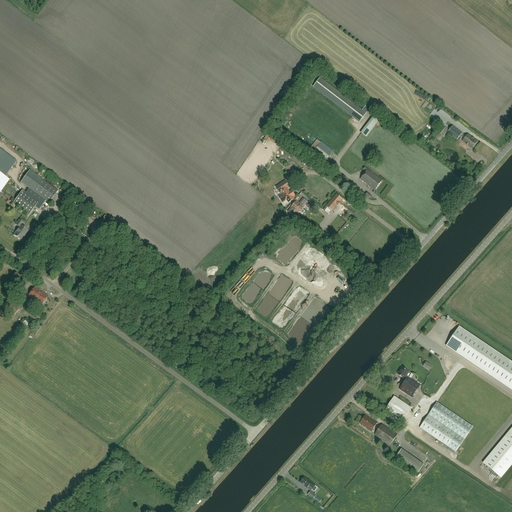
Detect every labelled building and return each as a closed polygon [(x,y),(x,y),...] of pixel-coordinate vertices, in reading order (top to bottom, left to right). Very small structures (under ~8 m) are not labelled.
[(359,123),(369,111),(364,108),(362,110),(320,78),(313,87),(359,123)] [(362,133),(367,137),(380,118),(375,115),(362,133)] [(457,140),(462,134),(453,126),(447,132),(457,140)] [(270,140),(274,143),(278,139),(269,132),(264,138),(269,142),(270,140)] [(472,149),(477,142),(468,134),(463,141),(472,149)] [(324,163),(326,160),(333,152),(321,143),(312,153),(324,163)] [(374,190),(381,182),(375,176),(375,175),(368,169),(360,179),(374,190)] [(29,170),(20,183),(49,203),(58,191),(29,170)] [(0,173),(0,192),(9,180),(0,173)] [(285,182),(276,188),(280,194),(281,193),(283,195),(280,197),(284,203),(287,201),(288,203),(294,199),(287,189),(289,188),(285,182)] [(22,190),(13,203),(29,215),(38,202),(22,190)] [(340,203),(339,202),(341,199),(336,195),(326,206),(332,211),(337,205),(338,206),(340,203)] [(291,208),(288,212),(292,216),(296,212),(298,214),(300,212),(302,214),(305,212),(302,210),(304,208),(308,203),(304,199),(299,204),(297,201),(291,208)] [(344,219),(349,213),(345,210),(340,215),(344,219)] [(25,235),(28,231),(21,225),(23,222),(19,220),(16,225),(19,227),(14,235),(20,240),(24,234),(25,235)] [(20,289),(26,282),(16,272),(9,280),(20,289)] [(41,305),(48,296),(35,287),(28,296),(33,300),(34,299),(36,301),(41,305)] [(511,362),(459,327),(446,346),(511,390),(511,362)] [(420,385),(409,378),(411,374),(402,368),(401,369),(400,368),(397,373),(398,373),(397,374),(403,378),(402,379),(405,381),(399,389),(412,398),(420,385)] [(411,408),(395,397),(386,409),(403,421),(411,408)] [(473,427),(437,403),(420,428),(456,452),(473,427)] [(371,431),(377,423),(365,415),(360,423),(371,431)] [(390,446),(397,435),(382,424),(374,435),(390,446)] [(511,464),(511,428),(483,463),(501,478),(511,464)] [(402,449),(396,458),(418,473),(424,465),(402,449)] [(312,490),(312,489),(315,486),(308,480),(304,478),(300,483),(307,488),(310,490),(312,490)] [(316,496),(316,495),(311,491),(307,495),(313,500),(318,504),(321,501),(316,496)]
